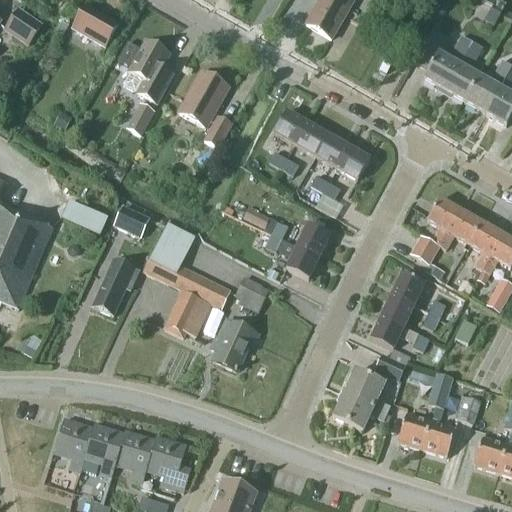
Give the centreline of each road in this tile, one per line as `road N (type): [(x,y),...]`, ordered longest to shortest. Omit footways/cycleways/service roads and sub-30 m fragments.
road 1 (residential): [(282,452),(343,304),(426,140)]
road 2 (residential): [(426,140),(172,0)]
road 3 (tertiary): [(227,431),(106,394),(0,388)]
road 4 (tertiary): [(463,511),(282,452)]
